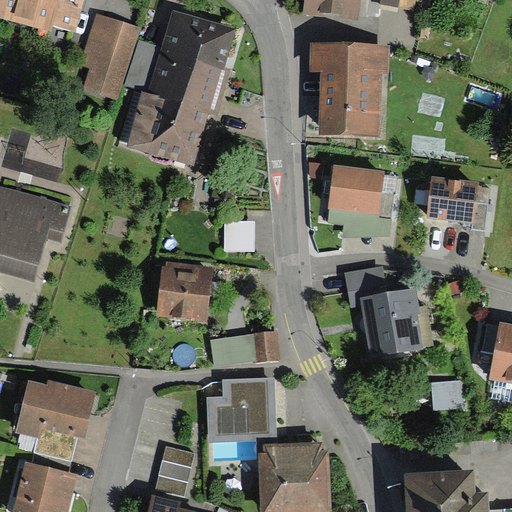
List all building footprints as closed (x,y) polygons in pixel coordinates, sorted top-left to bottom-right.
[(82,0),(3,0),(1,11),(73,32),(82,0)] [(307,0),(306,10),(376,15),(376,0),(307,0)] [(236,29),(172,11),(148,93),(143,91),(126,146),(194,166),(209,114),(218,116),(232,69),(224,67),(236,29)] [(140,28),(96,14),(80,65),(90,68),(82,91),(116,101),(140,28)] [(323,49),(323,134),(377,134),(377,48),(323,49)] [(336,174),(332,207),(389,213),(393,180),(336,174)] [(474,187),(436,181),(430,217),(482,225),(485,206),(472,204),(474,187)] [(57,240),(66,209),(0,190),(0,272),(33,282),(46,236),(57,240)] [(227,249),(249,250),(250,226),(228,225),(227,249)] [(209,272),(167,269),(164,317),(206,320),(209,272)] [(366,303),(373,356),(418,350),(411,296),(385,299),(381,271),(347,276),(350,305),(366,303)] [(458,292),(457,283),(450,284),(452,293),(458,292)] [(511,324),(501,322),(490,379),(511,383),(511,324)] [(253,361),(275,361),(275,336),(252,336),(253,361)] [(457,381),(432,383),(434,410),(459,408),(457,381)] [(263,511),(316,511),(323,511),(321,449),(277,451),(275,384),(217,386),(220,460),(262,459),(263,511)] [(91,401),(32,387),(21,435),(45,440),(42,455),(70,462),(76,436),(82,437),(91,401)] [(195,454),(166,447),(156,491),(184,498),(195,454)] [(38,471),(27,468),(16,511),(63,511),(72,480),(66,479),(70,462),(42,455),(38,471)] [(468,475),(410,479),(412,511),(486,511),(485,499),(470,500),(468,475)] [(181,502),(153,494),(148,511),(194,511),(180,508),(181,502)]
